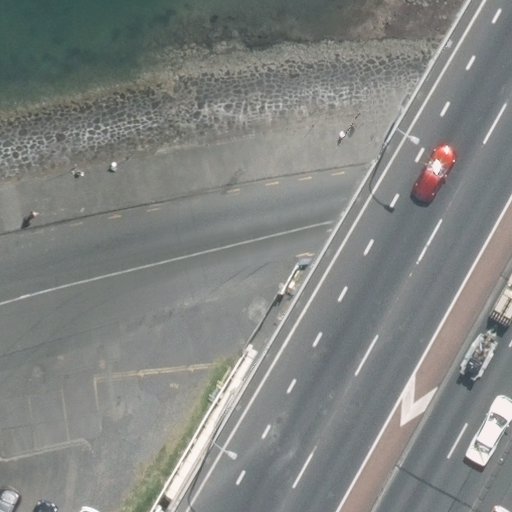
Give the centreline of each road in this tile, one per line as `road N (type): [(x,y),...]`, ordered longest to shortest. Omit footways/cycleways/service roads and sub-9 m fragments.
road 1 (residential): [(0,301),(267,238),(511,203)]
road 2 (motorway): [(276,511),(511,86)]
